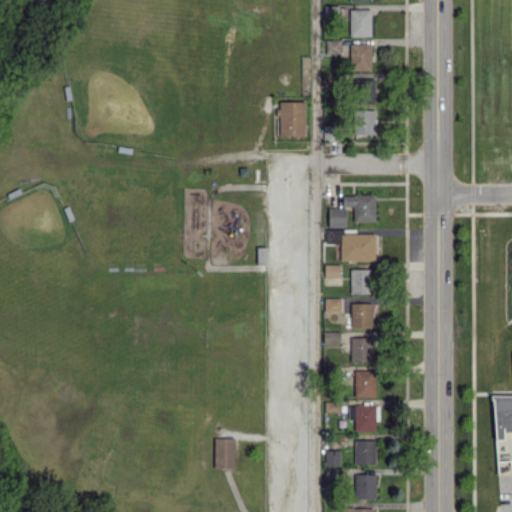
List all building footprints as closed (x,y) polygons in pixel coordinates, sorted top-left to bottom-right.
[(370,9),(348,9),(349,36),(370,35),(370,9)] [(339,39),(324,40),(324,54),(340,53),(339,39)] [(371,70),(370,43),(348,43),(349,70),(371,70)] [(374,79),(350,78),(349,99),(373,99),(374,79)] [(304,101),(279,101),(279,135),(304,135),(304,101)] [(374,134),(374,109),(353,109),(353,134),(374,134)] [(353,221),(374,221),(374,195),(341,194),(341,206),(353,206),(353,221)] [(345,226),(345,207),(327,207),(327,227),(345,226)] [(374,233),(341,233),(341,229),(324,229),(324,242),(339,242),(340,260),(374,259),(374,233)] [(338,264),(323,264),(323,277),(339,277),(338,264)] [(373,269),(349,268),(349,292),(372,293),(373,269)] [(324,311),(340,311),(340,298),(324,298),(324,311)] [(371,327),(371,303),(350,302),(349,326),(371,327)] [(339,331),(321,331),(322,344),(339,343),(339,331)] [(349,361),(371,360),(370,336),(348,337),(349,361)] [(375,370),(354,370),(353,396),(374,397),(375,370)] [(511,430),(511,395),(493,395),(493,439),(502,439),(502,431),(511,430)] [(353,431),(375,430),(375,421),(378,421),(378,404),(347,404),(347,419),(353,419),(353,431)] [(213,468),(234,468),(233,438),(213,438),(213,468)] [(375,439),(353,439),(353,463),(375,463),(375,439)] [(339,449),(324,450),(324,465),(339,465),(339,449)] [(375,474),(353,474),(354,498),(375,497),(375,474)]
